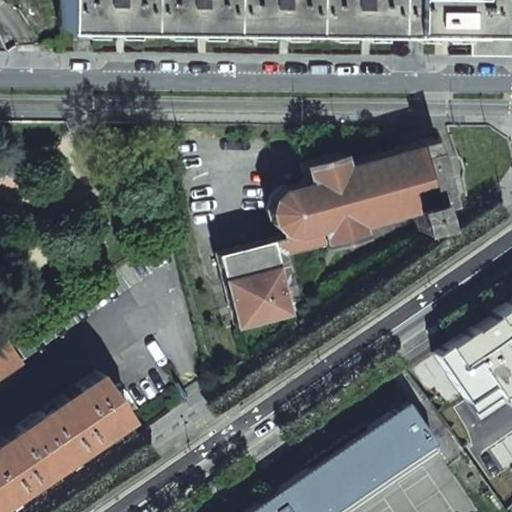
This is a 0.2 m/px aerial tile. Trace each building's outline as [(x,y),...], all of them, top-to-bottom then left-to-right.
[(511,0),(57,0),(58,14),(468,16),(468,28),(470,28),(470,48),(511,48),(511,0)] [(278,232),(279,236),(278,236),(282,252),(320,242),(321,246),(361,235),(359,224),(411,209),(418,230),(441,224),(435,205),(447,202),(447,200),(430,138),(416,141),(416,143),(342,163),(339,152),(300,163),(304,180),(278,187),(273,190),(270,193),(266,203),(266,206),(265,207),(265,212),(266,213),(266,218),(271,226),(273,228),(273,229),(278,232)] [(468,326),(429,353),(480,426),(511,403),(511,295),(493,309),(493,310),(469,328),(468,326)] [(4,336),(0,338),(0,377),(22,363),(4,336)] [(0,504),(127,417),(95,371),(0,435),(0,504)] [(322,511),(428,439),(402,402),(363,429),(361,425),(304,464),(307,468),(243,511),(322,511)]
